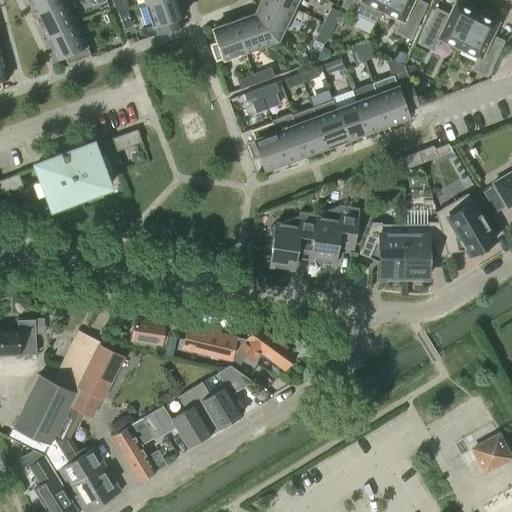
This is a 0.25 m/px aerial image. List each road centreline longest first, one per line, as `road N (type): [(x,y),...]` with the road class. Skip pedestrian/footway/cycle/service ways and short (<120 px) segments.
road 1 (residential): [(0,252),(373,312)]
road 2 (residential): [(114,511),(345,368),(366,340),(373,312)]
road 3 (residential): [(373,312),(439,310),(511,266)]
road 4 (residential): [(140,85),(0,139)]
